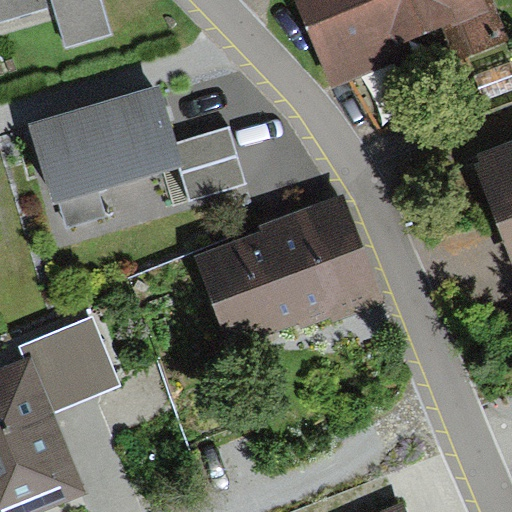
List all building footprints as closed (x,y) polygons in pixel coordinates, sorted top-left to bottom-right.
[(43,0),(0,0),(0,32),(49,18),(43,0)] [(101,0),(51,0),(66,51),(112,38),(101,0)] [(292,0),(331,98),(408,67),(404,56),(447,39),(457,66),(510,45),(495,8),(485,12),(480,0),(292,0)] [(160,94),(26,133),(51,217),(184,179),(191,205),(247,188),(230,130),(175,146),(160,94)] [(511,147),(471,163),(511,267),(511,147)] [(262,238),(196,263),(231,356),(301,329),(303,334),(331,323),(334,330),(387,310),(344,199),(259,231),(262,238)] [(19,350),(26,366),(32,364),(55,418),(120,389),(94,321),(19,350)] [(26,366),(0,376),(0,511),(54,511),(88,498),(55,418),(32,364),(26,366)]
